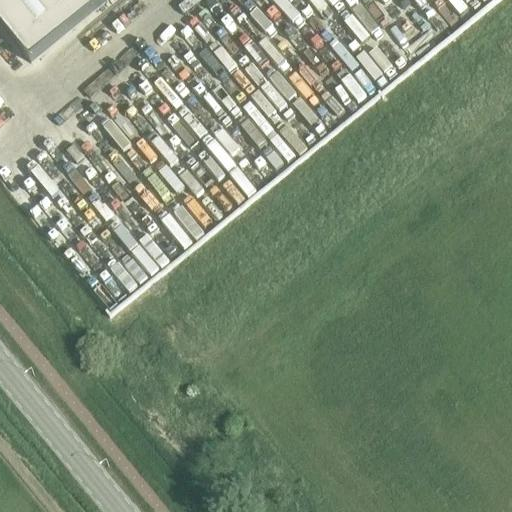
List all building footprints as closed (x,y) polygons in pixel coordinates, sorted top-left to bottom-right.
[(108,0),(107,0),(0,0),(0,29),(29,65),(108,0)] [(244,0),(228,0),(247,21),(256,13),(244,0)] [(230,41),(214,23),(221,17),(214,10),(198,24),(220,50),(230,41)] [(258,17),(249,25),(271,48),(280,40),(258,17)] [(302,23),(295,29),(310,47),(317,40),(302,23)] [(106,54),(129,41),(124,32),(101,45),(106,54)] [(49,72),(70,56),(62,45),(40,60),(49,72)] [(171,66),(163,74),(186,100),(195,92),(171,66)] [(323,92),(310,77),(302,84),(291,71),(281,80),(305,108),(323,92)] [(160,78),(152,85),(179,114),(187,107),(160,78)] [(248,85),(263,102),(271,95),(256,78),(248,85)] [(225,82),(217,89),(236,114),(245,108),(225,82)] [(140,134),(148,127),(120,95),(111,102),(140,134)] [(325,139),(335,134),(316,103),(307,109),(325,139)] [(104,111),(81,118),(85,135),(109,129),(104,111)] [(193,113),(185,121),(209,145),(217,137),(193,113)] [(282,131),(276,136),(293,158),(300,152),(282,131)] [(108,139),(100,146),(119,168),(127,162),(108,139)] [(199,194),(207,186),(178,158),(170,166),(199,194)] [(236,213),(243,207),(228,188),(220,194),(236,213)]
